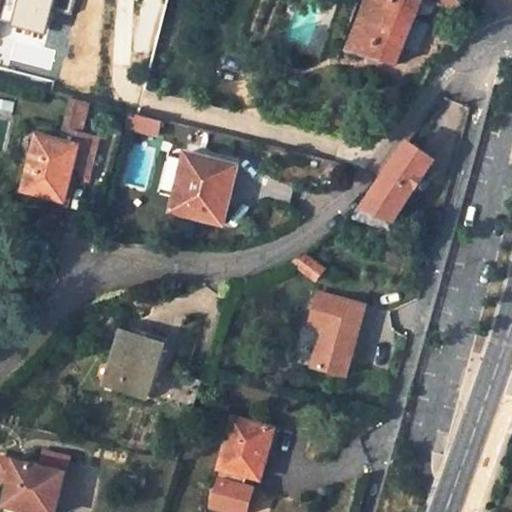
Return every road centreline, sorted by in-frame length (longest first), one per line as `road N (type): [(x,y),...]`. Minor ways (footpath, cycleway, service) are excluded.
road 1 (residential): [(505,38),(457,63),(312,228),(234,266),(101,270),(0,363)]
road 2 (residential): [(505,38),(485,76),(369,511)]
road 3 (unknown): [(164,108),(373,159)]
road 4 (primary): [(443,511),(511,316)]
road 5 (unknown): [(0,231),(127,268)]
